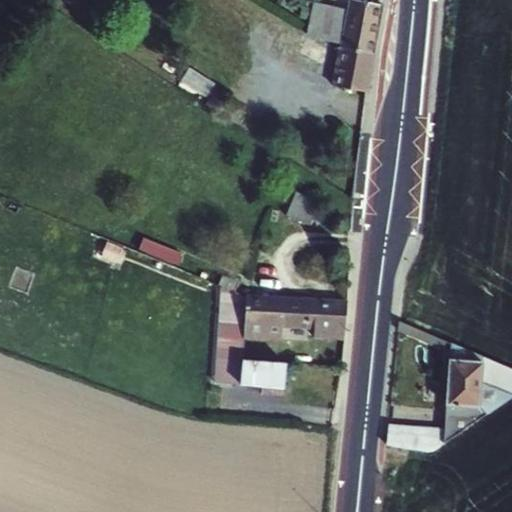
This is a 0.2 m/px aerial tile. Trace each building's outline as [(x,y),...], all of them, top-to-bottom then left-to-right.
[(317,33),(341,47),(373,53),(381,4),(356,0),(349,0),(348,10),(317,4),(316,9),(321,10),(317,33)] [(337,88),(367,92),(373,53),(341,47),(338,47),(310,36),(294,27),(283,46),(301,57),(326,68),(339,72),(337,88)] [(310,225),(320,203),(297,193),(287,215),(288,216),(310,225)] [(146,249),(185,262),(189,251),(150,238),(146,249)] [(346,302),(247,297),(245,339),(282,342),(283,328),(315,329),(315,337),(344,339),(346,302)] [(511,400),(511,371),(452,346),(445,447),(505,405),(511,400)] [(244,361),(242,386),(264,388),(263,395),(283,397),(287,364),(244,361)] [(388,448),(428,454),(431,431),(390,426),(388,448)]
